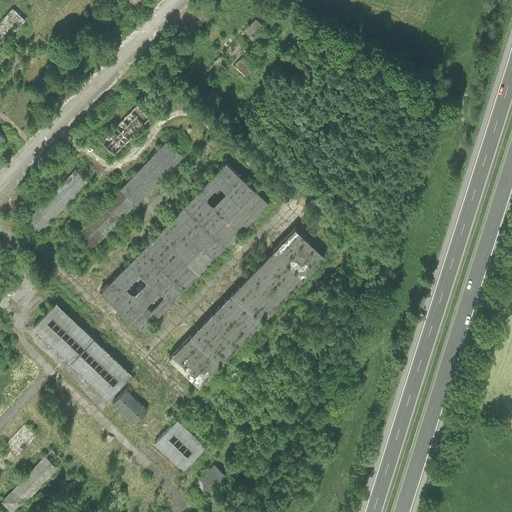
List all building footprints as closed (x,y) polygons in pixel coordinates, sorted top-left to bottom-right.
[(148,0),(123,0),(137,12),(148,0)] [(0,49),(27,21),(13,8),(0,22),(0,49)] [(268,27),(256,16),(204,70),(215,81),(268,27)] [(164,101),(150,87),(100,140),(114,153),(164,101)] [(88,250),(183,152),(168,137),(73,235),(88,250)] [(225,155),(98,288),(144,332),(271,200),(225,155)] [(90,181),(74,166),(27,217),(43,231),(90,181)] [(328,252),(295,221),(167,352),(200,384),(328,252)] [(129,371),(54,299),(31,324),(105,395),(129,371)] [(148,408),(125,388),(113,401),(136,421),(148,408)] [(205,445),(174,416),(151,440),(182,469),(205,445)] [(0,475),(41,434),(28,421),(0,449),(0,475)] [(16,511),(67,459),(53,446),(1,501),(13,511),(16,511)]
